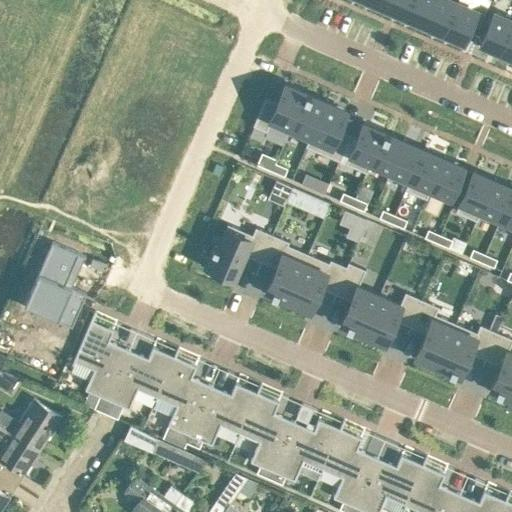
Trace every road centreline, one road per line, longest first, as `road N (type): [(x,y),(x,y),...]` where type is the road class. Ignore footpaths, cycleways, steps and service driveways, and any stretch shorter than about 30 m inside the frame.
road 1 (residential): [(258,11),(152,260),(155,282),(169,298),(511,449)]
road 2 (residential): [(258,11),(511,122)]
